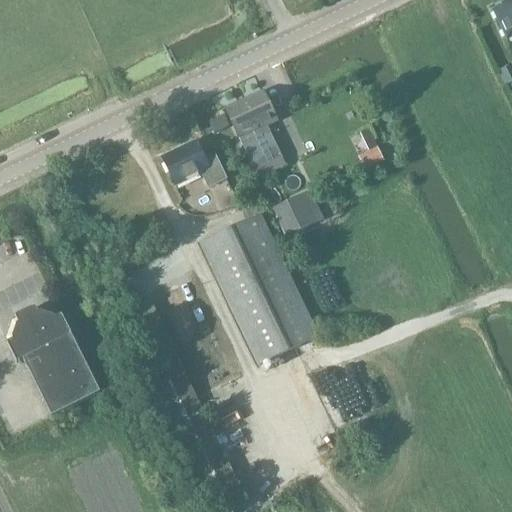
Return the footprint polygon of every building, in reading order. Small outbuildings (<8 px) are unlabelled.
[(511,2),(507,5),(506,3),(496,7),(497,10),(494,11),(507,41),(511,39),(511,2)] [(263,93),(263,94),(226,111),(255,173),(256,172),(281,160),(282,160),(267,127),(277,122),(263,93)] [(210,126),(215,137),(230,129),(224,118),(210,126)] [(164,160),(176,187),(202,176),(208,190),(227,182),(216,158),(206,163),(197,145),(164,160)] [(378,146),(357,155),(364,170),(385,162),(378,146)] [(277,207),(291,236),(312,226),(298,197),(277,207)] [(318,339),(260,216),(202,243),(260,366),(318,339)] [(8,345),(18,365),(24,362),(53,419),(101,395),(63,318),(57,321),(56,319),(42,315),(40,316),(37,308),(16,319),(20,326),(18,327),(13,340),(14,342),(8,345)] [(324,465),(335,459),(329,446),(317,452),(324,465)]
